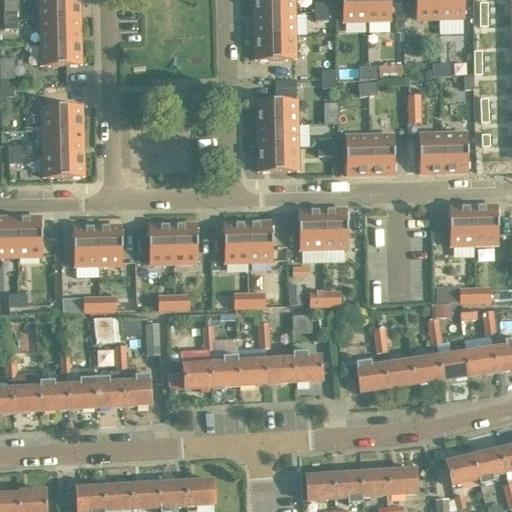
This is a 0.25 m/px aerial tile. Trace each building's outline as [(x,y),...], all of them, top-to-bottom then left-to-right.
[(77,0),(38,0),(39,22),(78,21),(77,0)] [(253,0),(254,16),(293,15),(292,0),(253,0)] [(366,23),(365,0),(341,0),(342,24),(366,23)] [(389,0),(365,0),(366,23),(390,23),(389,0)] [(440,21),(439,0),(415,0),(416,21),(440,21)] [(462,0),(439,0),(440,21),(463,20),(462,0)] [(314,14),(327,14),(327,5),(314,5),(314,14)] [(479,17),(487,17),(487,5),(479,5),(479,17)] [(3,10),(3,22),(11,22),(11,10),(3,10)] [(328,23),(327,14),(314,14),(314,23),(328,23)] [(293,15),(254,16),(255,39),(294,38),(293,15)] [(487,17),(479,17),(479,29),(487,29),(487,17)] [(79,44),(78,21),(39,22),(40,44),(79,44)] [(11,34),(11,22),(3,22),(3,34),(11,34)] [(333,57),(332,33),(311,34),(312,59),(333,57)] [(294,38),(255,39),(256,63),(294,62),(294,38)] [(79,68),(79,44),(40,44),(40,69),(79,68)] [(481,65),(481,53),(473,53),(473,66),(481,65)] [(0,78),(11,78),(10,56),(0,56),(0,78)] [(481,65),(473,66),(473,77),(481,77),(481,65)] [(441,79),(440,66),(431,66),(432,79),(441,79)] [(440,66),(441,79),(450,79),(449,66),(440,66)] [(378,78),(379,78),(379,79),(401,78),(400,67),(378,67),(378,78)] [(367,82),(367,69),(358,69),(358,82),(367,82)] [(376,69),(367,69),(367,82),(376,82),(376,69)] [(322,82),(335,82),(335,72),(321,73),(322,82)] [(463,92),(472,92),(472,79),(463,79),(463,92)] [(0,90),(13,90),(13,81),(0,81),(0,90)] [(295,98),(295,82),(274,83),(274,98),(295,98)] [(335,82),(322,82),(322,91),(335,91),(335,82)] [(367,99),(366,85),(357,86),(358,99),(367,99)] [(375,85),(366,85),(367,99),(376,98),(375,85)] [(13,90),(0,90),(0,99),(13,99),(13,90)] [(407,98),(408,126),(420,125),(419,97),(407,98)] [(479,101),(480,113),(488,113),(488,101),(479,101)] [(257,128),(296,127),(295,103),(257,104),(257,128)] [(42,133),(81,132),(81,108),(42,109),(42,133)] [(489,125),(488,113),(480,113),(480,125),(489,125)] [(296,127),(257,128),(258,151),(296,150),(296,127)] [(82,155),(81,132),(42,133),(43,156),(82,155)] [(466,136),(442,137),(443,175),(467,175),(466,136)] [(443,175),(442,137),(418,137),(419,176),(443,175)] [(481,137),(481,149),(489,149),(489,137),(481,137)] [(392,138),(368,139),(369,177),(393,177),(392,138)] [(369,177),(368,139),(345,139),(345,178),(369,177)] [(317,150),(330,149),(330,140),(317,141),(317,150)] [(8,158),(21,157),(21,148),(7,149),(8,158)] [(330,149),(317,150),(317,159),(331,159),(330,149)] [(296,150),(258,151),(258,175),(297,174),(296,150)] [(82,155),(43,156),(44,180),(83,179),(82,155)] [(21,166),(21,157),(8,158),(8,167),(21,166)] [(496,208),(472,209),(473,248),(497,247),(496,208)] [(472,209),(448,209),(450,248),(473,248),(472,209)] [(322,213),(323,251),(347,251),(345,212),(322,213)] [(322,213),(298,213),(299,252),(323,251),(322,213)] [(16,220),(0,220),(0,259),(17,259),(16,220)] [(40,220),(16,220),(17,259),(41,258),(40,220)] [(248,264),(247,225),(223,226),(224,265),(248,264)] [(271,225),(247,225),(248,264),(272,263),(271,225)] [(173,266),(172,227),(148,228),(149,267),(173,266)] [(173,266),(197,265),(196,227),(172,227),(173,266)] [(96,229),(72,230),(73,269),(97,268),(96,229)] [(96,229),(97,268),(121,267),(120,229),(96,229)] [(307,269),(292,269),(292,278),(307,278),(307,269)] [(249,312),(248,295),(248,284),(239,284),(239,296),(232,296),(233,313),(249,312)] [(287,287),(287,308),(299,308),(299,286),(287,287)] [(474,307),(474,290),(458,291),(458,307),(474,307)] [(474,290),(474,307),(490,307),(489,290),(474,290)] [(323,294),(324,311),(340,310),(339,293),(323,294)] [(324,311),(323,294),(308,294),(308,311),(324,311)] [(264,295),(248,295),(249,312),(264,312),(264,295)] [(17,297),(17,310),(26,310),(26,296),(17,297)] [(17,310),(17,297),(8,297),(8,310),(17,310)] [(173,314),(173,297),(157,298),(157,315),(173,314)] [(188,297),(173,297),(173,314),(189,314),(188,297)] [(98,316),(98,299),(82,300),(82,317),(98,316)] [(98,299),(98,316),(114,316),(113,299),(98,299)] [(450,309),(433,309),(433,321),(450,321),(450,309)] [(476,322),(475,312),(459,313),(460,323),(476,322)] [(186,315),(186,324),(204,324),(204,315),(186,315)] [(494,327),(492,315),(480,316),(482,328),(494,327)] [(309,318),(292,319),(293,336),(310,335),(309,318)] [(117,333),(137,333),(137,319),(117,319),(117,333)] [(113,345),(112,320),(111,320),(94,321),(96,346),(113,345)] [(318,321),(319,333),(327,333),(326,320),(318,321)] [(439,335),(437,323),(426,325),(428,336),(439,335)] [(145,359),(148,358),(159,358),(158,325),(144,326),(145,359)] [(269,338),(268,326),(256,327),(257,339),(269,338)] [(496,338),(494,327),(482,328),(484,340),(496,338)] [(213,342),(213,330),(207,330),(201,330),(202,342),(213,342)] [(385,343),(383,331),(371,333),(373,345),(385,343)] [(441,347),(439,335),(428,336),(429,348),(441,347)] [(269,350),(269,338),(257,339),(258,351),(269,350)] [(214,354),(213,342),(202,342),(203,354),(214,354)] [(386,355),(385,343),(373,345),(375,356),(386,355)] [(511,347),(492,351),(495,375),(511,372),(511,347)] [(125,360),(125,348),(113,349),(114,361),(125,360)] [(495,375),(492,351),(464,355),(468,379),(495,375)] [(70,364),(70,352),(58,352),(59,364),(70,364)] [(15,367),(15,355),(3,356),(4,368),(15,367)] [(468,379),(464,355),(437,359),(441,383),(468,379)] [(292,361),(294,385),(322,383),(320,359),(292,361)] [(437,359),(410,363),(413,387),(441,383),(437,359)] [(126,372),(125,360),(114,361),(114,373),(126,372)] [(292,361),(265,362),(266,387),(294,385),(292,361)] [(266,387),(265,362),(237,364),(239,389),(266,387)] [(413,387),(410,363),(383,367),(386,391),(413,387)] [(71,376),(70,364),(59,364),(59,376),(71,376)] [(239,389),(237,364),(209,366),(211,390),(239,389)] [(211,390),(209,366),(181,368),(183,392),(211,390)] [(16,379),(15,367),(4,368),(4,380),(16,379)] [(386,391),(383,367),(355,371),(358,395),(386,391)] [(95,411),(94,386),(94,380),(80,381),(80,387),(66,388),(68,412),(95,411)] [(121,385),(123,409),(151,407),(150,383),(121,385)] [(121,385),(94,386),(95,411),(123,409),(121,385)] [(66,388),(39,390),(40,414),(68,412),(66,388)] [(39,390),(11,391),(13,416),(40,414),(39,390)] [(0,416),(13,416),(11,391),(0,391),(0,416)] [(511,448),(498,452),(504,475),(511,473),(511,448)] [(504,475),(498,452),(471,458),(477,482),(504,475)] [(477,482),(471,458),(444,465),(450,489),(477,482)] [(415,472),(387,473),(389,498),(417,496),(415,472)] [(389,498),(387,473),(360,475),(361,500),(389,498)] [(360,475),(332,477),(334,501),(361,500),(360,475)] [(334,501),(332,477),(304,479),(306,503),(334,501)] [(185,485),(187,509),(215,507),(213,483),(185,485)] [(187,509),(185,485),(158,486),(159,510),(187,509)] [(511,485),(501,488),(504,500),(511,497),(511,485)] [(132,511),(159,510),(158,486),(130,488),(131,511),(132,511)] [(131,511),(130,488),(102,489),(103,511),(131,511)] [(103,511),(102,489),(74,491),(75,511),(103,511)] [(45,511),(45,493),(18,494),(18,511),(45,511)] [(0,511),(18,511),(18,494),(17,494),(17,497),(0,497),(0,511)] [(455,511),(467,510),(463,497),(452,500),(455,511)] [(448,511),(448,501),(434,502),(434,511),(448,511)]
